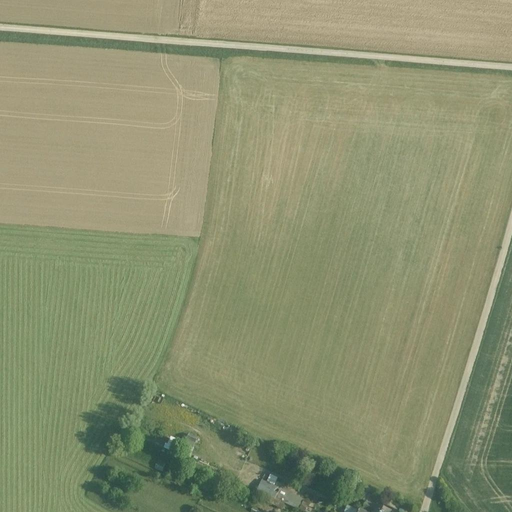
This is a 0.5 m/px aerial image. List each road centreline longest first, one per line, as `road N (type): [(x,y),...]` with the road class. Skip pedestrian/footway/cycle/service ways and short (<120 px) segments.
road 1 (unclassified): [(0,27),(511,68)]
road 2 (unclassified): [(511,225),(425,511)]
